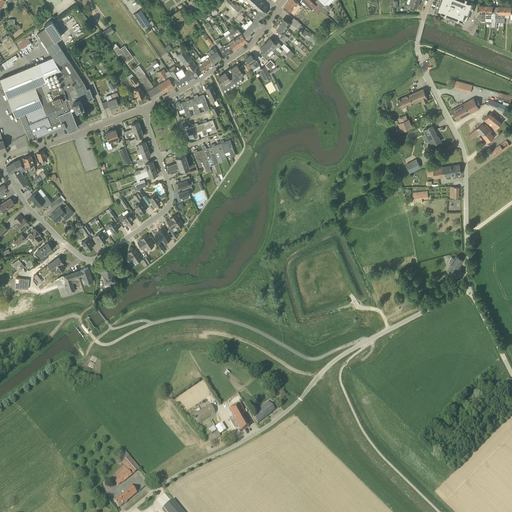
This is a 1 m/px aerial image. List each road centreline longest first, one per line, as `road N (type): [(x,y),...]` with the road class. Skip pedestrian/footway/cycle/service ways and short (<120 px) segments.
road 1 (unclassified): [(129,511),(193,465),(270,426),(346,353),(469,289)]
road 2 (unclassified): [(469,289),(465,160),(416,45),(429,0)]
road 3 (residential): [(0,163),(40,222),(80,257),(94,259),(166,209),(170,188),(158,156)]
road 4 (unclassified): [(0,160),(144,109)]
road 5 (unclassified): [(165,98),(249,45),(276,8)]
